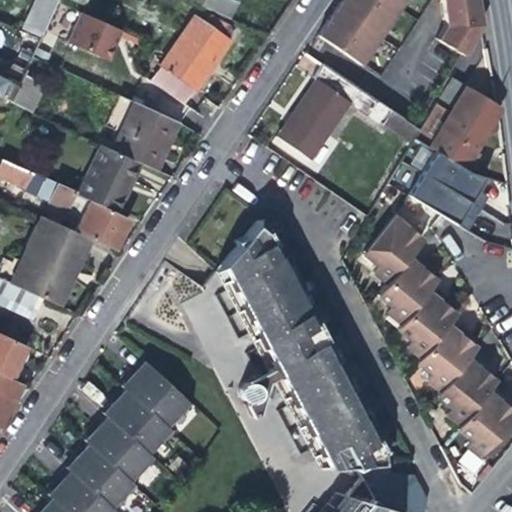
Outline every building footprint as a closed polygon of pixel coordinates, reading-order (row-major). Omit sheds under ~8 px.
[(37,36),(53,0),(36,0),(23,31),(37,36)] [(338,0),(316,34),(359,63),(401,0),(338,0)] [(481,27),(474,0),(439,0),(446,29),(437,42),(462,57),(481,27)] [(76,12),(62,41),(102,60),(112,40),(116,30),(76,12)] [(158,68),(192,89),(194,90),(211,64),(226,42),(208,30),(191,18),(158,68)] [(209,28),(208,30),(226,42),(227,39),(228,37),(228,35),(227,34),(227,31),(226,29),(224,28),(222,26),(220,25),(217,25),(214,25),(212,26),(211,27),(209,28)] [(23,67),(20,74),(33,81),(41,62),(28,56),(23,67)] [(0,95),(8,100),(20,74),(23,67),(4,58),(3,58),(2,58),(1,58),(0,58),(0,57),(0,95)] [(371,123),(372,121),(382,106),(317,62),(309,74),(314,77),(274,137),(306,159),(343,105),(371,123)] [(192,89),(158,68),(148,82),(182,104),(192,89)] [(41,85),(33,81),(20,74),(8,100),(7,102),(29,112),(41,85)] [(435,151),(460,167),(497,107),(450,77),(434,105),(448,113),(437,129),(433,149),(435,151)] [(133,102),(110,150),(134,161),(157,172),(171,144),(179,126),(133,102)] [(409,146),(417,131),(382,106),(372,121),(409,146)] [(73,191),(71,194),(85,201),(113,213),(115,210),(122,195),(119,193),(126,178),(134,161),(110,150),(95,143),(73,191)] [(476,191),(484,179),(471,174),(460,167),(435,151),(407,194),(439,215),(454,225),(465,232),(471,223),(487,198),(476,191)] [(27,170),(0,157),(0,176),(20,186),(27,170)] [(45,202),(64,211),(71,194),(73,191),(44,178),(36,196),(46,201),(45,202)] [(64,211),(72,215),(78,217),(85,201),(71,194),(64,211)] [(75,224),(72,230),(79,234),(88,238),(111,249),(118,234),(125,219),(113,213),(85,201),(78,217),(72,215),(69,222),(75,224)] [(412,236),(416,231),(411,227),(406,223),(393,213),(360,254),(376,267),(372,272),(384,282),(409,252),(418,241),(412,236)] [(36,214),(16,260),(67,283),(75,267),(79,259),(69,255),(79,234),(72,230),(36,214)] [(215,265),(326,463),(351,462),(352,464),(361,461),(386,460),(387,449),(272,239),(271,240),(262,225),(253,219),(239,236),(229,238),(231,246),(215,265)] [(88,238),(79,234),(69,255),(79,259),(88,238)] [(421,262),(409,252),(384,282),(375,295),(392,309),(387,314),(399,323),(429,285),(433,280),(428,276),(432,271),(427,267),(421,262)] [(16,260),(6,282),(34,295),(49,302),(57,305),(67,283),(16,260)] [(215,265),(210,271),(264,368),(274,386),(317,464),(326,463),(215,265)] [(25,314),(34,295),(6,282),(0,279),(0,302),(7,305),(25,314)] [(442,295),(429,285),(399,323),(396,327),(411,339),(406,345),(419,356),(421,355),(426,348),(449,318),(454,312),(448,308),(452,303),(447,299),(442,295)] [(453,321),(449,318),(426,348),(421,355),(419,356),(416,360),(418,362),(431,373),(427,379),(439,389),(470,351),(474,346),(468,341),(472,336),(467,332),(462,328),(453,321)] [(0,335),(0,375),(8,380),(15,364),(24,346),(0,335)] [(484,362),(470,351),(439,389),(436,394),(451,406),(446,412),(459,423),(490,385),(494,379),(489,375),(493,370),(490,368),(484,362)] [(190,403),(140,359),(134,365),(130,369),(127,367),(125,369),(118,377),(122,379),(118,383),(122,387),(167,428),(174,421),(170,418),(180,407),(183,404),(186,407),(190,403)] [(254,373),(241,380),(238,383),(237,383),(237,384),(237,385),(236,385),(236,386),(236,387),(236,388),(236,389),(236,390),(236,391),(236,392),(236,393),(237,394),(237,395),(238,396),(239,397),(242,399),(240,403),(248,416),(255,411),(261,395),(270,397),(274,386),(264,368),(254,373)] [(0,427),(5,419),(0,417),(5,408),(17,384),(8,380),(0,375),(0,427)] [(505,396),(490,385),(459,423),(456,427),(472,440),(468,446),(480,456),(511,415),(511,409),(510,409),(511,406),(511,402),(510,400),(505,396)] [(167,428),(122,387),(119,391),(114,387),(106,397),(110,401),(100,412),(149,455),(153,451),(149,447),(162,434),(165,437),(171,431),(167,428)] [(149,455),(100,412),(101,414),(96,419),(93,423),(92,424),(89,421),(81,430),(84,433),(80,438),(84,441),(129,483),(137,475),(134,472),(144,460),(147,463),(149,461),(152,458),(149,455)] [(129,483),(84,441),(80,446),(76,443),(72,448),(68,452),(72,455),(62,466),(65,469),(112,509),(115,505),(112,502),(123,490),(127,493),(133,486),(129,483)] [(397,511),(398,510),(402,511),(421,511),(426,499),(415,474),(388,468),(368,467),(362,477),(375,493),(367,499),(342,490),(324,511),(397,511)] [(114,511),(112,509),(65,469),(58,477),(56,479),(53,476),(50,479),(45,484),(48,488),(44,492),(48,496),(66,511),(114,511)] [(324,511),(342,490),(334,487),(330,492),(314,511),(324,511)] [(66,511),(48,496),(43,501),(39,498),(36,501),(31,507),(35,511),(33,511),(66,511)]
